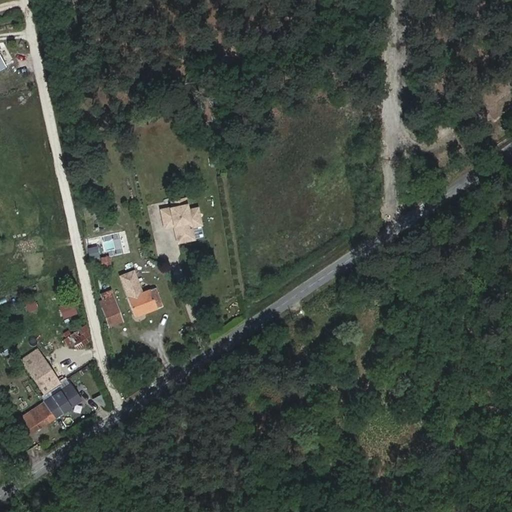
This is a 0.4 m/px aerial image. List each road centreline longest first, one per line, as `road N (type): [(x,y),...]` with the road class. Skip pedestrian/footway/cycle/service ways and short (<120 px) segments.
road 1 (tertiary): [(511,152),(0,494)]
road 2 (unknown): [(126,410),(109,382),(65,176)]
